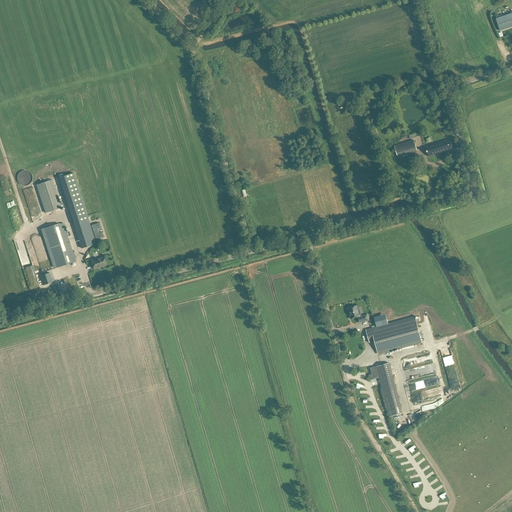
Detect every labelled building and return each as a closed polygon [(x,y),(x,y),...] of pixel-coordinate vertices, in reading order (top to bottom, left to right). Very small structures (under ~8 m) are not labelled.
[(496,19),(500,31),(511,26),(511,12),(503,15),(503,14),(495,17),(496,18),(496,19)] [(450,139),(446,141),(426,146),(428,151),(429,156),(453,149),(450,139)] [(397,156),(417,150),(414,140),(394,146),(397,156)] [(21,180),(28,181),(30,174),(23,173),(21,180)] [(45,213),(66,207),(62,196),(58,197),(53,180),(36,185),(45,213)] [(74,225),(82,248),(96,244),(89,220),(74,225)] [(43,229),(56,268),(76,262),(63,223),(43,229)] [(99,223),(91,225),(96,239),(104,237),(102,232),(99,233),(97,229),(101,228),(99,223)] [(91,261),(92,264),(94,269),(106,265),(104,257),(91,261)] [(50,273),(40,276),(43,285),(53,282),(50,273)] [(360,323),(362,322),(369,320),(367,315),(361,316),(361,314),(359,315),(357,308),(359,308),(358,306),(357,306),(349,308),(350,315),(351,319),(358,317),(360,323)] [(386,314),(374,317),(375,321),(377,327),(388,324),(386,314)] [(422,342),(415,317),(388,324),(377,327),(366,330),(370,343),(375,341),(378,354),(422,342)] [(450,349),(442,352),(444,359),(453,357),(450,349)] [(402,360),(404,367),(424,362),(422,354),(402,360)] [(381,385),(395,381),(390,363),(381,365),(376,367),(371,368),(374,378),(379,376),(381,385)] [(395,381),(381,385),(390,417),(403,413),(395,381)] [(426,392),(427,398),(439,395),(437,389),(426,392)]
